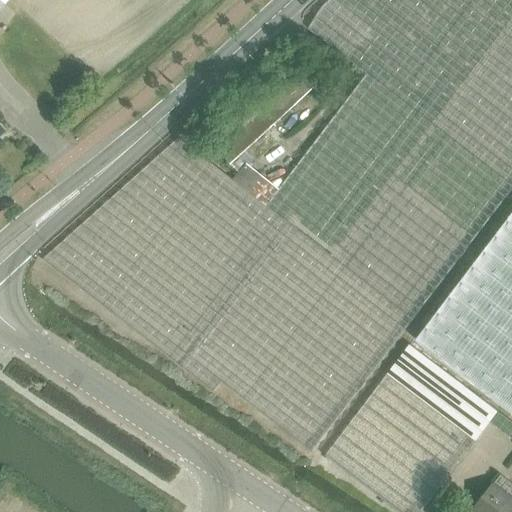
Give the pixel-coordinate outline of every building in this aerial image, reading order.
[(178,138),(42,260),(214,393),(220,383),(311,453),(314,449),(511,188),(511,0),(329,0),(322,7),(308,29),(367,75),(279,189),(248,165),(246,163),(238,173),(232,180),(178,138)] [(218,150),(238,173),(246,163),(248,165),(253,161),(245,152),(315,87),(302,73),(218,150)] [(511,214),(416,341),(511,414),(511,214)] [(397,511),(421,511),(489,423),(511,439),(511,423),(409,345),(325,456),(397,511)] [(511,511),(511,500),(492,486),(473,510),(476,511),(511,511)]
